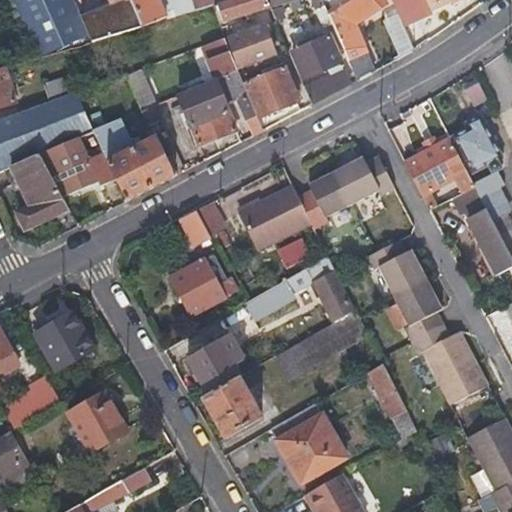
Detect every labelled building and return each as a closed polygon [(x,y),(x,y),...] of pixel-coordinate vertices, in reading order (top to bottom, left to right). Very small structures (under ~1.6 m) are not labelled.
[(77,25),(65,0),(6,0),(17,21),(33,60),(82,36),(77,25)] [(121,0),(100,0),(103,7),(105,6),(117,35),(134,30),(121,0)] [(121,0),(134,30),(143,24),(159,17),(160,22),(187,14),(182,0),(121,0)] [(217,0),(189,0),(192,13),(199,11),(201,11),(211,8),(216,6),(217,0)] [(218,23),(258,11),(253,0),(235,0),(216,6),(211,8),(201,11),(211,31),(216,30),(218,23)] [(295,0),(303,0),(310,12),(318,9),(313,0),(253,0),(258,11),(295,0)] [(353,83),(370,75),(347,28),(382,14),(375,0),(334,0),(332,1),(336,8),(321,15),(326,26),(353,83)] [(418,0),(423,9),(443,0),(447,6),(459,0),(418,0)] [(319,30),(326,26),(321,15),(318,9),(310,12),(319,30)] [(82,36),(85,44),(93,41),(85,22),(77,25),(82,36)] [(252,60),(259,57),(272,51),(260,24),(225,40),(237,67),(252,60)] [(297,78),(310,104),(349,83),(342,69),(331,74),(327,66),(338,61),(326,36),(315,41),(313,36),(304,40),(306,45),(290,52),(302,75),(297,78)] [(251,127),(261,123),(220,41),(201,48),(214,78),(224,101),(237,96),(251,127)] [(262,62),(259,57),(252,60),(254,66),(262,62)] [(268,75),(261,78),(247,84),(261,116),(297,101),(283,68),(268,75)] [(0,112),(11,109),(3,77),(8,75),(6,69),(0,71),(0,112)] [(258,71),(261,78),(268,75),(265,69),(258,71)] [(199,144),(235,128),(224,101),(214,78),(178,94),(182,104),(172,108),(174,113),(182,110),(186,119),(189,118),(199,144)] [(473,105),(489,98),(482,81),(466,88),(473,105)] [(38,91),(43,107),(69,98),(63,82),(38,91)] [(91,134),(105,128),(87,91),(74,96),(91,134)] [(43,107),(0,121),(0,171),(2,171),(40,156),(49,152),(76,140),(85,137),(91,134),(74,96),(69,98),(43,107)] [(149,125),(162,119),(155,104),(142,110),(149,125)] [(454,137),(472,173),(502,158),(481,116),(466,123),(469,129),(454,137)] [(116,188),(124,206),(170,181),(165,169),(167,168),(165,163),(162,164),(153,141),(138,147),(135,141),(127,144),(117,123),(105,128),(91,134),(94,140),(102,158),(116,188)] [(407,162),(426,197),(449,185),(445,178),(457,172),(467,192),(476,188),(474,184),(451,139),(407,162)] [(87,165),(76,140),(49,152),(59,177),(87,165)] [(49,152),(40,156),(52,180),(59,177),(49,152)] [(40,156),(2,171),(19,211),(5,215),(16,237),(68,215),(61,200),(52,180),(40,156)] [(368,169),(382,162),(379,156),(366,163),(368,169)] [(99,196),(116,188),(102,158),(99,159),(87,165),(59,177),(52,180),(61,200),(94,185),(99,196)] [(337,171),(354,202),(379,190),(382,195),(395,188),(382,162),(368,169),(366,163),(362,158),(337,171)] [(301,203),(312,224),(315,229),(328,222),(325,216),(354,202),(337,171),(308,186),(311,191),(314,197),(301,203)] [(476,188),(493,221),(508,213),(496,191),(505,186),(497,172),(474,184),(476,188)] [(298,197),(292,187),(238,215),(258,253),(312,224),(301,203),(298,197)] [(467,192),(455,199),(463,215),(469,212),(501,275),(511,269),(511,256),(493,221),(476,188),(467,192)] [(311,191),(298,197),(301,203),(314,197),(311,191)] [(222,227),(209,205),(197,211),(210,235),(222,227)] [(210,235),(197,211),(179,220),(195,248),(211,237),(210,235)] [(286,267),(318,254),(310,235),(278,248),(286,267)] [(402,255),(407,252),(400,239),(395,241),(402,255)] [(395,294),(428,278),(413,249),(407,252),(402,255),(395,241),(368,254),(376,268),(381,265),(395,294)] [(229,281),(215,255),(172,279),(194,317),(227,298),(221,287),(229,281)] [(358,311),(329,256),(313,266),(321,278),(337,309),(331,312),(337,323),(355,313),(358,311)] [(315,281),(331,312),(337,309),(321,278),(315,281)] [(412,340),(438,327),(431,314),(438,311),(443,308),(428,278),(395,294),(411,325),(405,328),(412,340)] [(271,290),(246,305),(255,320),(279,305),(271,290)] [(431,314),(438,327),(444,323),(438,311),(431,314)] [(368,335),(355,313),(337,323),(277,357),(291,380),(368,335)] [(86,350),(66,314),(31,333),(52,370),(86,350)] [(445,341),(452,337),(444,323),(438,327),(445,341)] [(461,332),(452,337),(445,341),(438,327),(412,340),(419,353),(424,350),(452,404),(488,386),(461,332)] [(19,363),(0,328),(0,368),(3,372),(19,363)] [(245,360),(232,335),(189,358),(209,393),(242,376),(236,365),(245,360)] [(411,415),(385,364),(370,373),(393,418),(401,414),(404,420),(411,415)] [(62,402),(47,376),(30,388),(32,390),(3,407),(15,428),(62,402)] [(241,378),(205,398),(227,438),(263,418),(241,378)] [(63,411),(85,450),(123,430),(100,390),(63,411)] [(313,406),(273,428),(280,440),(276,441),(284,456),(288,454),(304,481),(347,458),(322,415),(319,417),(313,406)] [(490,492),(496,505),(511,497),(511,432),(505,418),(468,436),(495,490),(490,492)] [(423,439),(419,431),(393,446),(397,453),(423,439)] [(0,492),(30,475),(5,432),(0,434),(0,492)] [(437,457),(453,451),(448,434),(431,440),(437,457)] [(154,478),(147,467),(70,511),(92,511),(119,498),(154,478)] [(365,511),(344,474),(305,496),(312,510),(317,508),(319,511),(365,511)] [(511,511),(511,497),(496,505),(500,511),(511,511)]
